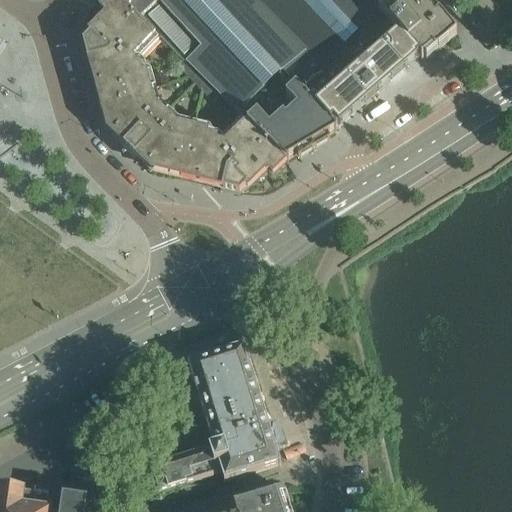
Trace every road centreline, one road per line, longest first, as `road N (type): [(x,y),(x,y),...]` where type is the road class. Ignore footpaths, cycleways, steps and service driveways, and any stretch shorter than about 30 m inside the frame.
road 1 (residential): [(183,287),(157,232),(72,133),(37,24)]
road 2 (residential): [(330,511),(333,469),(317,408),(236,295)]
road 3 (secondary): [(0,419),(198,315)]
road 4 (secondary): [(183,287),(0,383)]
road 5 (secondary): [(396,175),(340,195),(219,268)]
road 6 (secondary): [(236,295),(396,175)]
road 7 (secondary): [(396,175),(511,103)]
